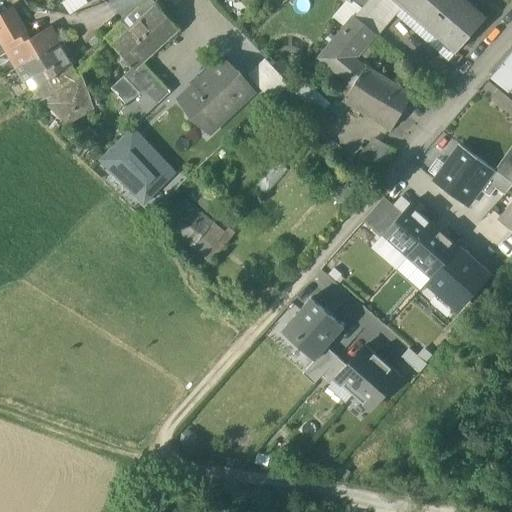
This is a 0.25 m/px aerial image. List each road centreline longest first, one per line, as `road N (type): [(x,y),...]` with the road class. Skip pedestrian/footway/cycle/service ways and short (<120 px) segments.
road 1 (track): [(0,412),(131,460),(446,511)]
road 2 (residential): [(268,312),(511,26)]
road 3 (track): [(102,511),(131,460),(268,312)]
